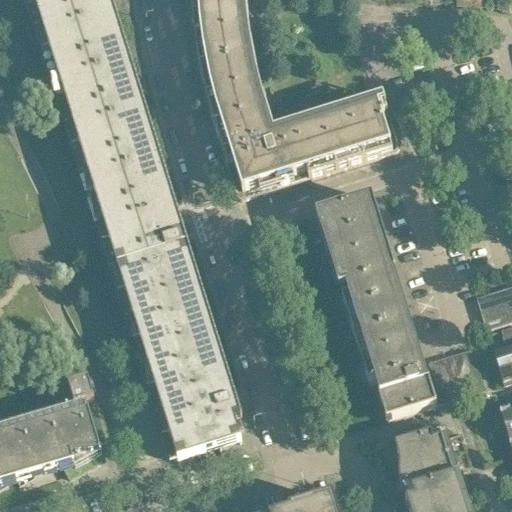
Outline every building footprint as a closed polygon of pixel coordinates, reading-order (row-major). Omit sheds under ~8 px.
[(25,0),(165,448),(169,463),(177,460),(178,466),(242,446),(234,422),(242,420),(188,248),(187,248),(180,225),(174,226),(169,211),(175,208),(175,206),(126,49),(110,0),(25,0)] [(190,0),(192,31),(195,49),(203,91),(209,113),(236,200),(236,201),(237,202),(238,203),(239,203),(240,204),(241,204),(242,204),(243,204),(395,156),(396,156),(397,155),(398,154),(398,153),(399,152),(399,151),(399,150),(399,149),(384,101),(274,135),(263,100),(251,45),(246,0),(190,0)] [(456,0),(456,8),(481,11),(482,3),(456,0)] [(511,5),(497,4),(496,12),(511,13),(511,5)] [(316,219),(369,389),(375,387),(387,425),(485,395),(472,353),(429,367),(431,375),(427,376),(372,201),(316,219)] [(511,290),(478,301),(476,301),(486,334),(511,326),(511,290)] [(511,342),(508,332),(501,334),(505,347),(511,345),(511,342)] [(511,351),(494,357),(504,389),(511,386),(511,351)] [(0,489),(45,477),(57,473),(65,471),(71,482),(103,465),(101,459),(102,459),(87,408),(95,406),(94,402),(89,385),(69,391),(72,401),(74,409),(75,411),(76,418),(0,439),(0,489)] [(511,411),(500,415),(510,448),(511,455),(511,411)] [(446,433),(440,434),(394,449),(405,485),(400,487),(407,511),(470,511),(448,440),(446,434),(446,433)] [(336,511),(334,504),(333,504),(332,502),(310,509),(311,511),(308,511),(336,511)]
